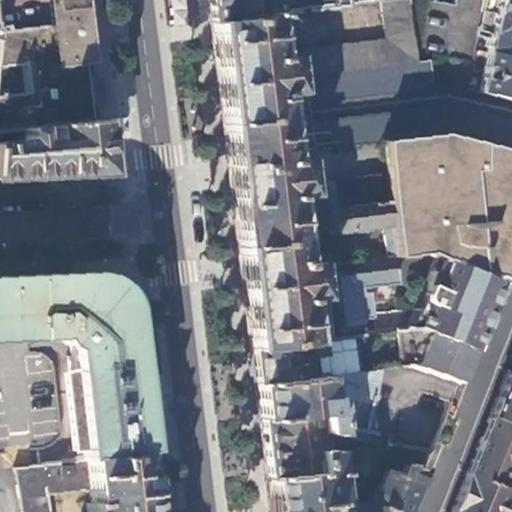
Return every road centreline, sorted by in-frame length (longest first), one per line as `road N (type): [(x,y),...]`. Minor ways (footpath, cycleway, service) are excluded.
road 1 (residential): [(202,511),(166,220)]
road 2 (residential): [(511,299),(428,511)]
road 3 (residential): [(166,220),(138,0)]
road 4 (residential): [(166,220),(0,229)]
